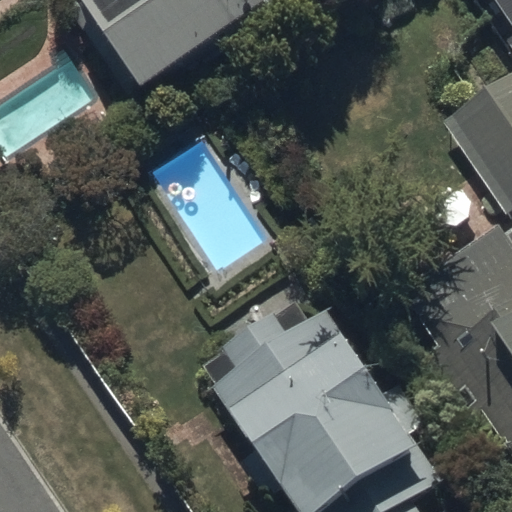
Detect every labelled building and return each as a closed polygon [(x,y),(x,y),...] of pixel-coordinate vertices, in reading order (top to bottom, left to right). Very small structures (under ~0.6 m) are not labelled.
[(116,0),(117,1),(85,22),(169,149),(322,48),(304,21),(336,0),(116,0)] [(511,0),(497,0),(511,21),(511,37),(508,41),(511,47),(511,0)] [(511,93),(450,134),(511,228),(511,93)] [(511,262),(419,323),(511,463),(511,262)] [(452,511),(318,311),(293,327),(202,387),(284,511),(452,511)]
